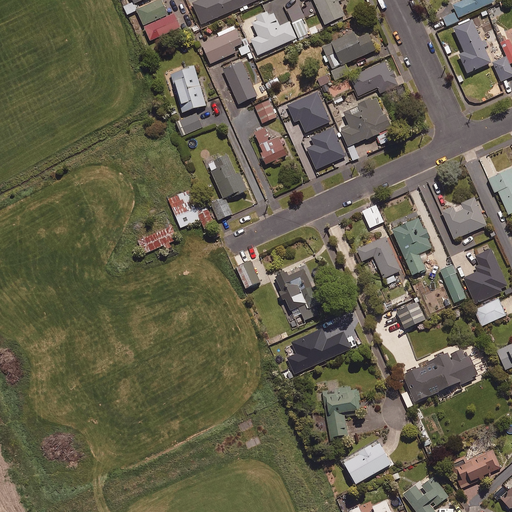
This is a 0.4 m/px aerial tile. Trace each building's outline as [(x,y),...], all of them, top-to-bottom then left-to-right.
[(254,0),(195,0),(192,2),(201,23),(254,0)] [(313,0),(325,24),(345,15),(337,0),(313,0)] [(463,0),(451,6),(457,18),(493,2),(491,0),(463,0)] [(163,1),(138,12),(145,28),(170,17),(163,1)] [(137,11),(134,3),(124,7),(127,15),(137,11)] [(268,14),(267,10),(255,15),(257,19),(251,21),(257,35),(250,38),(257,54),(296,37),(289,20),(280,24),(274,11),(268,14)] [(470,20),(451,28),(462,53),(457,56),(465,74),(489,63),(470,20)] [(241,42),(233,25),(217,32),(219,35),(201,43),(210,63),(236,52),(234,46),(241,42)] [(375,49),(367,32),(356,37),(353,30),(330,40),(341,64),(375,49)] [(511,63),(511,45),(509,39),(501,43),(507,58),(494,63),(501,82),(511,77),(511,68),(510,64),(511,63)] [(250,53),(248,46),(239,49),(241,56),(250,53)] [(257,95),(241,60),(222,69),(238,103),(257,95)] [(389,71),(384,61),(349,76),(358,96),(377,87),(379,93),(398,85),(394,77),(396,77),(392,69),(389,71)] [(205,105),(193,64),(189,66),(189,68),(170,73),(182,112),(205,105)] [(482,80),(479,73),(462,79),(465,87),(482,80)] [(280,84),(277,78),(267,83),(270,89),(280,84)] [(340,130),(347,145),(366,137),(366,138),(379,132),(379,131),(390,126),(385,113),(383,114),(376,97),(371,99),(370,96),(357,102),(358,104),(343,111),(349,126),(340,130)] [(277,118),(272,107),(258,113),(262,124),(277,118)] [(203,128),(197,114),(180,121),(186,135),(203,128)] [(300,134),(312,161),(333,151),(321,125),(300,134)] [(269,139),(264,127),(254,132),(263,152),(260,153),(265,164),(272,160),(273,163),(280,160),(279,158),(287,154),(278,135),(269,139)] [(236,173),(227,154),(213,160),(216,167),(210,170),(222,197),(231,193),(232,196),(247,189),(239,172),(236,173)] [(511,211),(511,168),(511,167),(488,178),(494,192),(498,191),(508,214),(511,211)] [(403,184),(385,192),(389,201),(407,193),(403,184)] [(195,209),(200,220),(205,232),(216,227),(200,187),(169,199),(176,217),(195,209)] [(486,224),(474,196),(460,202),(463,208),(455,212),(452,206),(442,210),(454,238),(486,224)] [(232,215),(225,199),(212,205),(218,221),(232,215)] [(195,209),(176,217),(181,228),(200,220),(195,209)] [(424,228),(418,216),(391,228),(412,274),(425,269),(418,253),(431,247),(427,238),(430,237),(425,227),(424,228)] [(177,240),(172,227),(139,241),(144,254),(177,240)] [(401,271),(385,237),(357,250),(363,262),(374,257),(387,285),(396,281),(393,275),(401,271)] [(507,286),(491,249),(475,256),(480,265),(475,267),(477,272),(464,278),(475,304),(501,293),(500,290),(507,286)] [(260,284),(252,263),(238,268),(246,289),(260,284)] [(466,299),(452,266),(441,271),(455,304),(466,299)] [(286,271),(275,276),(281,290),(278,291),(282,299),(284,297),(289,309),(306,302),(308,307),(324,300),(318,285),(312,288),(303,268),(287,275),(286,271)] [(506,316),(498,299),(474,310),(481,327),(506,316)] [(426,321),(417,302),(397,311),(406,330),(426,321)] [(325,343),(321,332),(294,343),(299,354),(290,358),(298,377),(352,353),(343,335),(325,343)] [(511,342),(497,350),(505,369),(511,365),(511,342)] [(477,374),(469,355),(464,357),(461,349),(451,354),(453,359),(450,360),(447,353),(426,362),(427,364),(421,367),(421,365),(402,374),(414,400),(417,399),(419,402),(439,393),(438,391),(459,382),(460,385),(474,379),(472,376),(477,374)] [(356,389),(322,394),(330,441),(348,438),(344,416),(361,413),(359,400),(360,400),(359,390),(356,390),(356,389)] [(391,463),(379,442),(371,447),(370,444),(357,452),(358,453),(343,462),(355,484),(391,463)] [(467,460),(465,455),(450,462),(461,487),(470,483),(470,481),(501,467),(493,450),(490,451),(489,450),(467,460)] [(415,486),(404,494),(417,511),(435,511),(429,503),(432,501),(436,506),(449,496),(433,476),(421,485),(427,492),(423,496),(415,486)] [(511,486),(500,498),(509,508),(510,507),(511,508),(511,486)] [(391,511),(386,500),(371,506),(374,511),(371,511),(359,511),(357,505),(348,509),(348,511),(391,511)]
